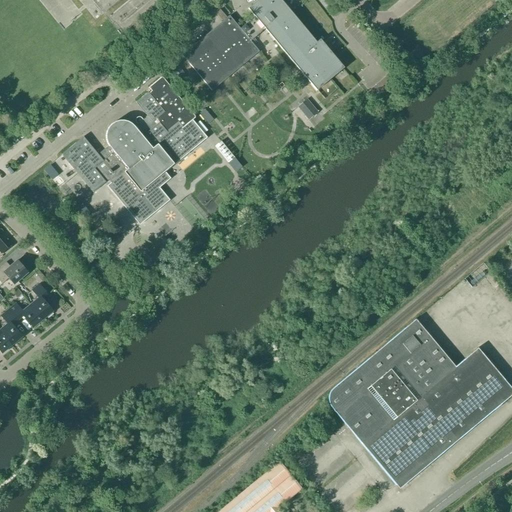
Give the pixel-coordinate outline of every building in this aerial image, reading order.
[(316,43),(280,0),(258,0),(248,9),(255,18),(241,30),(229,16),(182,55),(211,91),(259,52),(250,42),(265,30),(316,91),(343,69),(320,40),(316,43)] [(418,60),(423,56),(416,48),(411,53),(418,60)] [(179,83),(187,76),(178,66),(170,73),(179,83)] [(161,78),(161,77),(148,88),(149,89),(151,91),(148,94),(148,93),(136,103),(147,116),(142,120),(141,119),(136,124),(137,125),(133,127),(130,125),(127,123),(123,122),(119,122),(115,123),(111,125),(108,128),(106,132),(106,136),(106,140),(107,144),(109,147),(109,148),(110,149),(100,158),(83,137),(61,155),(62,156),(62,155),(93,192),(92,193),(93,193),(105,183),(108,180),(110,183),(106,186),(133,218),(139,213),(145,221),(165,204),(169,201),(159,188),(162,186),(170,179),(165,173),(207,138),(192,121),(194,119),(161,78)] [(374,104),(394,87),(386,77),(365,94),(374,104)] [(304,100),(302,97),(296,103),(298,106),(297,107),(309,121),(317,114),(305,99),(304,100)] [(206,108),(201,110),(208,122),(212,120),(206,108)] [(236,172),(243,167),(222,140),(215,146),(236,172)] [(53,179),(58,174),(50,166),(45,170),(53,179)] [(163,187),(162,186),(159,188),(169,201),(165,204),(168,208),(179,199),(176,195),(178,193),(169,182),(163,187)] [(27,273),(17,261),(6,271),(2,266),(0,267),(0,282),(1,284),(8,279),(14,285),(27,273)] [(491,273),(485,265),(483,263),(464,279),(472,289),(489,275),(491,273)] [(30,305),(43,320),(53,312),(42,299),(48,295),(39,284),(31,291),(38,298),(30,305)] [(43,320),(30,305),(22,311),(16,304),(8,310),(17,320),(22,316),(33,329),(43,320)] [(12,325),(17,320),(8,310),(1,316),(7,324),(0,329),(0,331),(12,346),(22,337),(12,325)] [(455,367),(415,320),(332,389),(331,390),(330,391),(330,392),(329,394),(328,395),(328,396),(328,397),(328,398),(328,399),(328,401),(328,402),(328,403),(329,404),(329,406),(330,407),(331,408),(399,490),(433,462),(511,395),(511,389),(477,348),(455,367)] [(12,346),(0,331),(0,351),(2,354),(12,346)] [(281,511),(278,508),(301,489),(279,462),(218,511),(281,511)]
